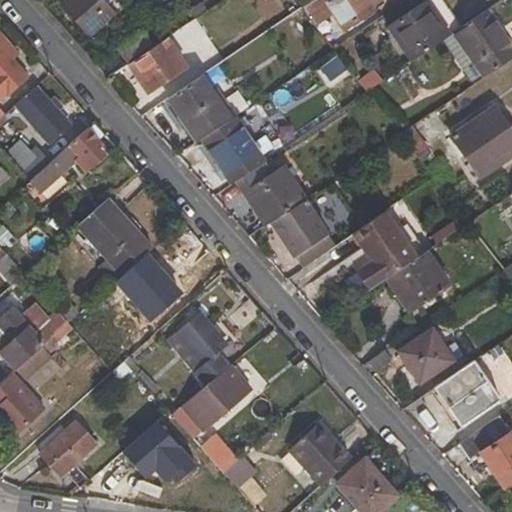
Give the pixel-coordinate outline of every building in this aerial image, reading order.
[(107,7),(114,0),(67,0),(62,5),(89,37),(115,15),(107,7)] [(368,0),(313,0),(300,9),(315,28),(331,17),(343,32),(375,10),(368,0)] [(387,28),(411,63),(450,36),(428,0),(387,28)] [(461,28),(442,0),(428,0),(450,36),(453,34),(461,28)] [(188,13),(194,21),(209,11),(203,3),(195,8),(188,13)] [(453,34),(483,79),(511,58),(511,45),(489,10),(461,28),(453,34)] [(143,33),(118,51),(126,63),(152,45),(143,33)] [(17,55),(0,34),(0,102),(27,79),(11,61),(17,55)] [(189,69),(168,38),(129,65),(149,96),(189,69)] [(374,68),(357,80),(367,93),(383,81),(374,68)] [(168,100),(197,144),(202,141),(236,118),(216,90),(214,92),(203,76),(168,100)] [(50,103),(36,88),(15,107),(49,144),(45,148),(53,157),(77,134),(57,112),(62,108),(55,99),(50,103)] [(511,156),(511,132),(495,108),(450,139),(479,179),(511,156)] [(261,165),(266,162),(236,118),(202,141),(231,185),(237,182),(261,165)] [(104,135),(94,124),(29,182),(40,194),(77,162),(87,172),(104,156),(97,149),(101,147),(97,142),(104,135)] [(413,128),(399,136),(417,158),(428,150),(413,128)] [(252,204),(256,202),(271,224),(304,202),(281,169),(270,176),(261,165),(237,182),(252,204)] [(108,199),(77,229),(106,262),(121,277),(128,271),(149,251),(152,248),(108,199)] [(304,202),(271,224),(302,268),(334,246),(304,202)] [(370,263),(356,273),(368,292),(386,279),(418,258),(386,211),(351,235),(370,263)] [(184,291),(149,251),(128,271),(162,310),(184,291)] [(189,269),(201,282),(219,265),(208,251),(189,269)] [(409,314),(451,286),(427,252),(418,258),(386,279),(409,314)] [(5,255),(0,259),(0,272),(12,286),(24,275),(5,255)] [(106,262),(98,269),(111,285),(121,277),(106,262)] [(0,354),(15,371),(42,348),(68,325),(57,312),(52,316),(35,297),(15,313),(11,309),(0,319),(0,354)] [(67,300),(54,310),(57,312),(68,325),(80,314),(67,300)] [(242,331),(261,313),(250,300),(230,317),(242,331)] [(167,342),(207,388),(230,366),(223,357),(231,349),(235,354),(238,351),(235,347),(237,345),(231,339),(226,344),(199,314),(167,342)] [(87,321),(78,330),(98,354),(108,345),(87,321)] [(432,330),(398,353),(420,385),(453,361),(432,330)] [(24,381),(51,357),(42,348),(15,371),(24,381)] [(107,357),(101,362),(112,373),(124,364),(129,358),(124,352),(111,362),(107,357)] [(386,352),(363,366),(372,377),(392,361),(386,352)] [(473,362),(434,390),(467,439),(493,421),(486,411),(501,401),(473,362)] [(204,431),(250,390),(230,366),(207,388),(184,408),(204,431)] [(44,411),(12,374),(0,384),(0,415),(3,418),(0,420),(0,425),(13,439),(44,411)] [(173,417),(167,412),(97,476),(113,494),(138,473),(138,470),(147,461),(154,466),(181,443),(215,481),(223,475),(198,446),(173,417)] [(468,460),(479,453),(503,489),(511,483),(511,435),(499,417),(493,421),(467,439),(458,445),(468,460)] [(44,444),(46,448),(39,455),(60,478),(97,445),(76,422),(66,431),(62,427),(44,444)] [(319,423),(289,450),(320,487),(351,460),(319,423)] [(275,437),(271,431),(252,448),(257,453),(275,437)] [(230,468),(205,440),(198,446),(223,475),(230,468)] [(380,511),(398,496),(365,459),(335,484),(360,511),(380,511)]
